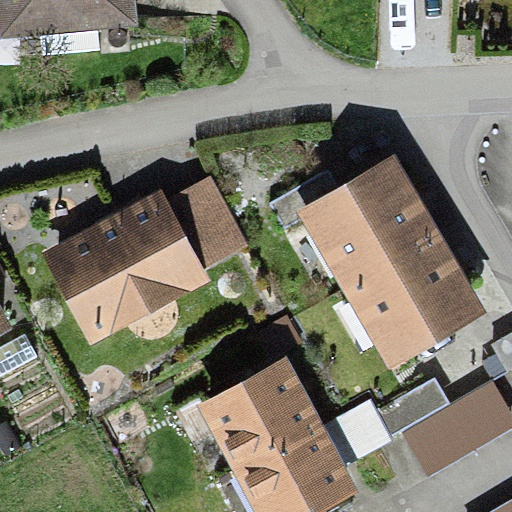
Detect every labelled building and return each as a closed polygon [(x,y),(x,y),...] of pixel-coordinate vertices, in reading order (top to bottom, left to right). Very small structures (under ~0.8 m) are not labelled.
[(150,0),(11,0),(15,53),(153,42),(150,0)] [(350,277),(425,232),(390,174),(315,218),(350,277)] [(224,193),(188,212),(224,279),(260,260),(224,193)] [(177,203),(59,264),(109,360),(227,298),(177,203)] [(425,232),(350,277),(393,348),(468,304),(425,232)] [(242,462),(311,424),(278,363),(209,401),(242,462)] [(447,391),(393,421),(435,493),(511,448),(511,411),(502,395),(463,418),(447,391)] [(311,424),(242,462),(269,511),(301,511),(346,488),(311,424)]
